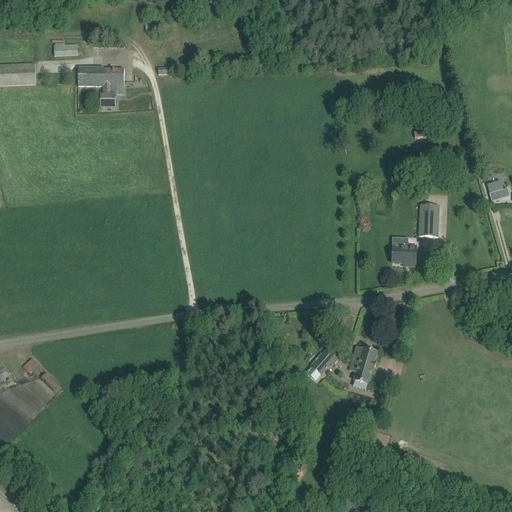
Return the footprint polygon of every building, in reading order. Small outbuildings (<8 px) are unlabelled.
[(170,30),(169,19),(145,21),(146,33),(170,30)] [(65,44),(55,45),(55,47),(54,47),(54,58),(78,57),(78,46),(65,46),(65,44)] [(35,65),(0,66),(0,87),(36,86),(35,65)] [(116,109),(116,104),(116,88),(125,88),(124,71),(104,71),(104,69),(79,69),(79,88),(104,88),(104,95),(101,95),(101,109),(116,109)] [(416,132),(414,132),(415,140),(430,139),(429,127),(416,128),(416,132)] [(501,182),(487,187),(490,195),(489,195),(490,196),(492,203),(509,198),(507,191),(508,191),(508,190),(503,191),(501,182)] [(438,239),(439,207),(420,207),(419,238),(438,239)] [(393,245),(393,251),(392,265),(416,265),(417,246),(393,245)] [(321,354),(310,367),(321,376),(342,352),(333,344),(323,355),(321,354)] [(368,386),(372,373),(374,374),(377,364),(374,364),(377,354),(364,350),(364,351),(357,349),(354,359),(360,361),(354,383),(368,386)] [(41,370),(32,360),(23,368),(32,378),(41,370)] [(0,383),(10,376),(8,374),(2,366),(0,367),(0,383)] [(370,455),(383,459),(386,450),(373,446),(370,455)]
